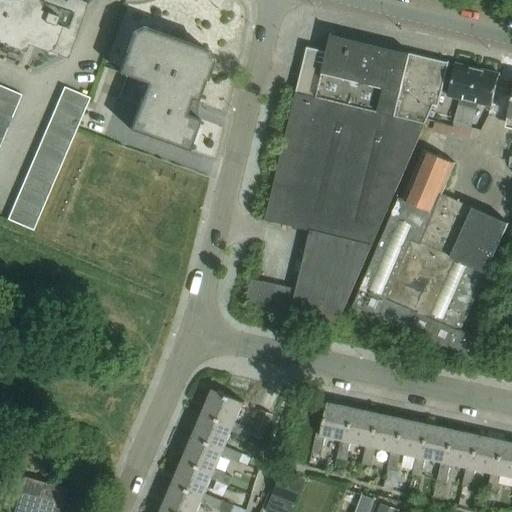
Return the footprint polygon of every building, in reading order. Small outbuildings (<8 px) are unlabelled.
[(7,0),(0,21),(0,42),(25,52),(27,44),(67,59),(87,3),(86,2),(84,7),(64,0),(41,0),(42,0),(40,0),(7,0)] [(198,102),(212,61),(208,52),(143,28),(134,32),(119,73),(147,83),(130,130),(189,151),(200,120),(196,119),(198,102)] [(339,324),(374,245),(435,105),(439,106),(449,61),(332,34),(328,52),(308,47),(267,220),(311,230),(297,290),(252,280),(247,303),(339,324)] [(449,96),(461,99),(455,124),(465,126),(471,102),(479,69),(457,63),(449,96)] [(478,103),(492,107),(500,75),(500,74),(479,69),(471,102),(465,126),(472,128),(478,103)] [(0,99),(17,107),(21,96),(0,86),(0,99)] [(64,88),(59,99),(85,110),(90,99),(64,88)] [(0,112),(12,118),(13,116),(17,107),(0,99),(0,112)] [(59,99),(54,110),(80,121),(85,110),(59,99)] [(54,110),(50,121),(76,132),(80,121),(54,110)] [(0,125),(7,129),(12,118),(0,112),(0,125)] [(50,121),(45,132),(71,143),(76,132),(50,121)] [(45,132),(40,143),(66,154),(71,143),(45,132)] [(40,143),(36,154),(62,165),(66,154),(40,143)] [(472,357),(479,338),(462,330),(510,223),(444,194),(457,164),(426,150),(403,201),(389,228),(355,305),(472,357)] [(36,154),(31,165),(57,176),(62,165),(36,154)] [(31,165),(26,176),(52,187),(57,176),(31,165)] [(26,176),(22,187),(48,198),(52,187),(26,176)] [(22,187),(17,198),(43,209),(48,198),(22,187)] [(17,198),(12,209),(38,220),(43,209),(17,198)] [(8,219),(8,221),(34,231),(34,230),(38,220),(12,209),(8,219)] [(234,426),(231,431),(250,439),(252,434),(263,439),(273,415),(260,409),(254,425),(237,418),(244,402),(213,389),(203,413),(234,426)] [(317,434),(313,454),(322,456),(326,436),(342,440),(347,441),(354,408),(329,402),(322,435),(317,434)] [(342,440),(338,459),(347,461),(352,442),(368,445),(372,446),(380,413),(354,408),(347,441),(342,440)] [(203,413),(193,436),(224,449),(222,454),(241,462),(244,454),(225,446),(231,431),(234,426),(203,413)] [(368,445),(363,465),(372,466),(376,447),(392,451),(398,452),(405,419),(380,413),(372,446),(368,445)] [(392,451),(388,470),(397,472),(401,453),(418,456),(423,457),(430,424),(405,419),(398,452),(392,451)] [(418,456),(413,475),(422,477),(426,458),(443,462),(448,463),(455,430),(430,424),(423,457),(418,456)] [(443,462),(438,481),(447,483),(451,463),(468,467),(473,468),(480,435),(455,430),(448,463),(443,462)] [(468,467),(464,486),(473,488),(477,469),(493,472),(499,474),(506,441),(480,435),(473,468),(468,467)] [(193,436),(183,460),(214,473),(211,479),(230,487),(234,478),(215,470),(222,454),(224,449),(193,436)] [(493,472),(489,492),(497,494),(502,474),(511,476),(511,442),(506,441),(499,474),(493,472)] [(205,493),(211,479),(214,473),(183,460),(173,484),(203,497),(202,501),(226,511),(246,511),(247,511),(205,493)] [(305,480),(304,480),(288,473),(283,471),(283,472),(281,478),(274,494),(296,503),(305,480)] [(6,473),(0,493),(0,497),(15,502),(22,478),(6,473)] [(60,511),(67,489),(24,477),(13,511),(60,511)] [(173,484),(163,508),(172,511),(197,511),(202,501),(203,497),(173,484)] [(363,496),(357,511),(369,511),(374,500),(363,496)]
